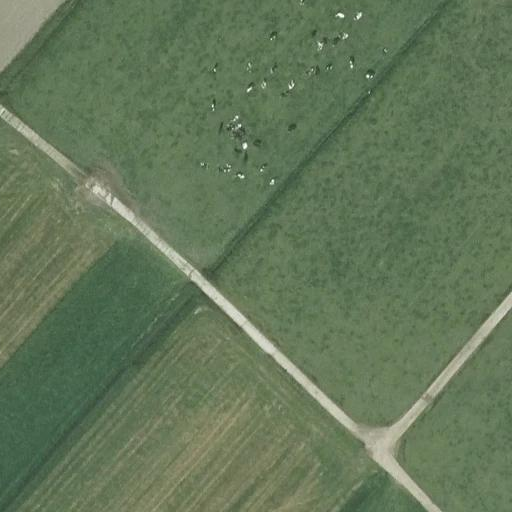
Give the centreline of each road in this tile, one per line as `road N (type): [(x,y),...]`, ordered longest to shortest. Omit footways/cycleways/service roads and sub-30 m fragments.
road 1 (track): [(389,443),(205,265),(0,93)]
road 2 (track): [(455,511),(389,443),(511,301)]
